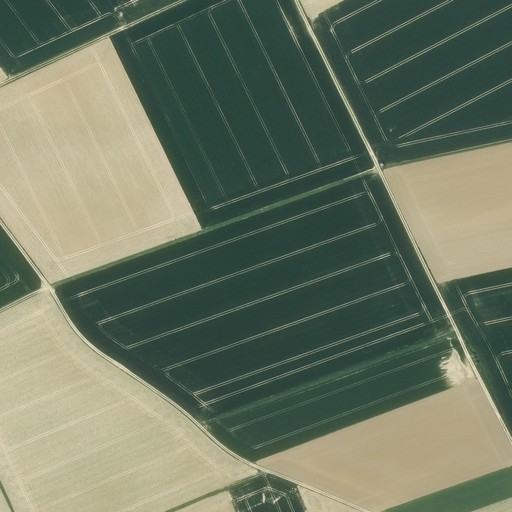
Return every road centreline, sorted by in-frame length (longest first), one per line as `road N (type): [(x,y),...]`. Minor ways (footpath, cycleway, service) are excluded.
road 1 (track): [(0,311),(378,168),(511,141)]
road 2 (track): [(511,443),(296,0)]
road 3 (track): [(0,222),(98,352),(246,463),(366,511)]
road 4 (track): [(184,0),(0,86)]
